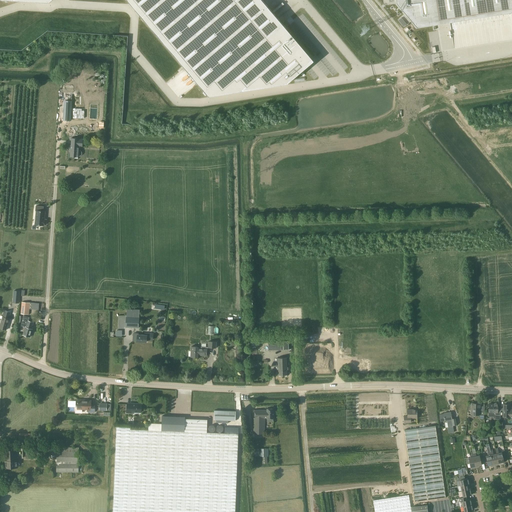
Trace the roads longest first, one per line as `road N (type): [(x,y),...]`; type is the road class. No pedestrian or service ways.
road 1 (tertiary): [(511,390),(107,381),(58,373),(1,350)]
road 2 (unknown): [(55,163),(43,367)]
